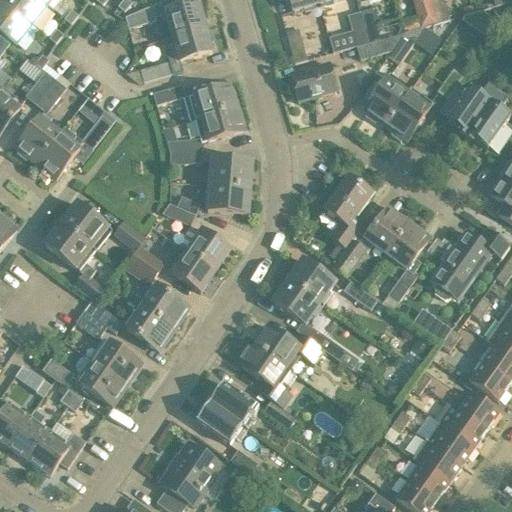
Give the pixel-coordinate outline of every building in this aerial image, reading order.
[(35,0),(0,0),(0,2),(31,26),(45,8),(35,0)] [(35,0),(45,8),(51,13),(61,0),(35,0)] [(289,0),(294,16),(320,8),(317,0),(289,0)] [(344,0),(317,0),(320,8),(345,1),(344,0)] [(426,30),(438,27),(430,0),(416,0),(411,1),(418,25),(413,27),(412,22),(399,25),(403,37),(404,37),(426,31),(426,30)] [(442,0),(430,0),(438,27),(450,24),(442,0)] [(492,0),(494,5),(488,7),(490,10),(495,9),(496,10),(507,7),(505,0),(492,0)] [(126,1),(118,10),(124,15),(132,6),(126,1)] [(0,33),(15,46),(31,26),(0,2),(0,33)] [(165,15),(172,40),(205,31),(199,6),(165,15)] [(151,9),(125,19),(128,32),(155,24),(151,9)] [(64,22),(70,27),(78,18),(71,13),(64,22)] [(371,13),(360,17),(368,47),(380,44),(371,13)] [(348,20),(357,51),(368,47),(360,17),(348,20)] [(206,35),(205,31),(172,40),(164,43),(171,66),(179,64),(179,65),(212,56),(210,46),(212,45),(209,34),(206,35)] [(399,69),(426,31),(404,37),(392,55),(388,62),(399,69)] [(285,36),(294,67),(307,63),(298,32),(285,36)] [(49,42),(55,47),(62,38),(56,33),(49,42)] [(380,44),(368,47),(357,51),(361,65),(392,55),(404,37),(403,37),(380,44)] [(0,58),(9,46),(0,39),(0,58)] [(49,63),(45,60),(42,57),(35,67),(41,72),(49,63)] [(140,70),(142,82),(169,78),(167,66),(140,70)] [(329,69),(291,80),(299,106),(337,95),(329,69)] [(438,96),(448,103),(458,90),(464,80),(454,73),(438,96)] [(37,105),(55,83),(45,75),(24,100),(35,109),(38,105),(37,105)] [(377,124),(386,130),(409,98),(396,89),(399,84),(390,78),(364,116),(368,118),(366,121),(375,127),(377,124)] [(37,105),(38,105),(48,114),(66,91),(55,83),(37,105)] [(461,139),(465,142),(498,94),(488,87),(480,99),(470,92),(467,97),(458,90),(448,103),(444,108),(454,115),(448,124),(464,135),(461,139)] [(153,97),(157,109),(186,101),(183,89),(153,97)] [(232,89),(194,99),(183,102),(189,125),(200,122),(238,112),(232,89)] [(488,153),(489,152),(498,158),(511,138),(511,135),(509,133),(511,128),(507,125),(511,120),(501,113),(509,102),(498,94),(465,142),(469,145),(472,141),(488,153)] [(10,106),(0,98),(0,136),(19,113),(18,112),(23,106),(15,100),(10,106)] [(422,107),(409,98),(386,130),(394,136),(392,139),(402,146),(404,143),(408,146),(434,108),(425,102),(422,107)] [(244,135),(238,112),(200,122),(207,145),(244,135)] [(27,161),(35,167),(58,136),(46,127),(51,121),(43,115),(15,151),(17,153),(15,155),(25,163),(27,161)] [(93,152),(112,128),(101,119),(82,144),(93,152)] [(58,136),(35,167),(42,173),(40,175),(50,183),(52,181),(55,182),(83,146),(63,130),(58,136)] [(170,156),(201,154),(201,143),(167,145),(170,156)] [(201,154),(170,156),(170,169),(202,167),(201,154)] [(215,175),(213,190),(249,193),(251,167),(211,163),(210,175),(215,175)] [(511,167),(491,199),(505,208),(498,218),(511,227),(511,167)] [(334,240),(349,251),(364,231),(365,229),(356,223),(373,198),(350,182),(327,214),(344,226),(334,240)] [(247,219),(249,193),(213,190),(212,205),(208,204),(207,216),(247,219)] [(181,200),(176,210),(195,219),(199,209),(181,200)] [(75,206),(59,227),(94,255),(110,234),(75,206)] [(195,219),(176,210),(169,207),(162,217),(190,230),(195,219)] [(348,281),(367,254),(372,247),(375,250),(378,245),(391,255),(411,226),(390,211),(371,236),(364,231),(349,251),(334,272),(348,281)] [(0,220),(0,219),(0,252),(16,232),(12,229),(13,227),(2,218),(0,220)] [(432,241),(411,226),(391,255),(403,264),(400,268),(407,273),(385,305),(396,312),(415,283),(414,282),(417,278),(413,275),(419,267),(415,264),(432,241)] [(78,275),(94,255),(59,227),(43,248),(78,275)] [(143,242),(123,227),(114,238),(134,254),(143,242)] [(201,234),(186,255),(214,275),(229,254),(201,234)] [(492,255),(502,262),(510,251),(487,234),(480,245),(467,236),(432,285),(438,289),(435,292),(436,297),(445,303),(450,302),(453,299),(458,303),(492,255)] [(138,251),(131,261),(156,278),(163,268),(138,251)] [(199,296),(214,275),(186,255),(171,277),(199,296)] [(148,288),(156,278),(131,261),(124,271),(148,288)] [(303,263),(289,284),(317,304),(326,292),(330,295),(336,286),(303,263)] [(501,273),(509,279),(511,274),(511,268),(507,264),(501,273)] [(509,279),(501,273),(495,281),(503,287),(509,279)] [(83,277),(74,289),(93,304),(102,293),(83,277)] [(274,305),(306,328),(322,307),(317,304),(289,284),(274,305)] [(378,303),(351,284),(345,294),(372,312),(378,303)] [(153,301),(144,314),(173,334),(188,312),(155,290),(149,299),(153,301)] [(476,308),(484,314),(490,306),(482,300),(476,308)] [(122,326),(99,311),(89,304),(82,314),(92,321),(114,337),(122,326)] [(511,333),(511,306),(499,325),(511,333)] [(484,314),(476,308),(470,317),(478,322),(484,314)] [(82,314),(82,315),(74,326),(98,342),(106,331),(92,321),(82,314)] [(158,355),(173,334),(144,314),(136,327),(132,324),(126,333),(158,355)] [(511,360),(511,333),(499,325),(487,342),(494,347),(511,360)] [(269,329),(255,349),(290,373),(301,356),(316,366),(325,353),(310,343),(301,336),(294,346),(269,329)] [(447,340),(456,347),(462,338),(453,332),(447,340)] [(317,333),(310,343),(325,353),(338,362),(345,352),(317,333)] [(450,355),(456,347),(447,340),(441,348),(450,355)] [(88,363),(126,389),(141,367),(103,341),(89,362),(88,363)] [(510,385),(511,382),(511,360),(494,347),(481,365),(510,385)] [(293,413),(287,408),(293,399),(286,394),(288,390),(282,385),(290,373),(255,349),(241,368),(267,386),(260,395),(272,404),(290,417),(291,417),(293,413)] [(88,363),(89,362),(85,360),(80,361),(75,368),(76,373),(79,375),(74,384),(111,410),(126,389),(88,363)] [(45,369),(42,367),(37,364),(34,368),(65,389),(73,378),(50,362),(47,366),(45,369)] [(497,403),(510,385),(481,365),(469,383),(497,403)] [(422,375),(416,383),(425,390),(431,382),(422,375)] [(51,387),(43,382),(35,394),(43,400),(51,387)] [(425,390),(416,383),(411,391),(420,397),(425,390)] [(257,409),(224,386),(214,401),(212,401),(210,405),(244,428),(250,432),(255,424),(249,420),(257,409)] [(59,403),(67,409),(75,397),(67,391),(59,403)] [(471,394),(458,413),(486,432),(499,414),(471,394)] [(83,402),(75,397),(67,409),(75,414),(83,402)] [(296,420),(291,417),(290,417),(272,404),(265,415),(288,431),(296,420)] [(0,415),(0,444),(8,450),(28,420),(7,405),(0,415)] [(198,425),(231,447),(244,428),(210,405),(207,408),(208,410),(198,425)] [(473,450),(486,432),(458,413),(446,430),(473,450)] [(8,450),(28,464),(49,434),(40,428),(45,421),(35,414),(30,421),(28,420),(8,450)] [(396,422),(405,428),(410,420),(402,414),(396,422)] [(398,437),(405,428),(396,422),(390,431),(398,437)] [(461,468),(473,450),(446,430),(438,424),(425,443),(461,468)] [(72,436),(66,445),(49,434),(28,464),(49,478),(58,465),(66,471),(84,445),(72,436)] [(448,485),(461,468),(425,443),(412,461),(420,466),(448,485)] [(158,505),(168,511),(183,511),(186,508),(191,511),(193,511),(203,498),(209,502),(214,501),(220,492),(219,488),(213,484),(224,468),(191,445),(162,486),(169,490),(158,505)] [(371,457),(380,463),(385,456),(377,450),(371,457)] [(252,476),(259,465),(239,452),(232,463),(252,476)] [(380,463),(371,457),(365,466),(374,472),(380,463)] [(436,503),(448,485),(420,466),(408,483),(436,503)] [(429,511),(436,503),(408,483),(395,502),(409,511),(429,511)] [(392,511),(394,510),(374,497),(364,511),(366,511),(392,511)]
